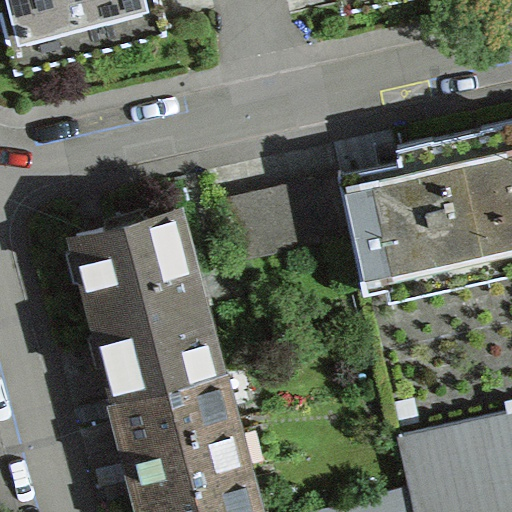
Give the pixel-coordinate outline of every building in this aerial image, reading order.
[(84,49),(166,27),(158,0),(0,0),(0,10),(15,67),(84,49)] [(354,232),(366,287),(511,254),(511,116),(457,129),(397,142),(399,157),(340,170),(354,232)] [(340,170),(220,196),(234,259),(354,232),(340,170)] [(198,308),(204,306),(196,275),(190,277),(182,245),(184,245),(174,205),(95,226),(76,231),(88,275),(85,276),(98,328),(102,327),(119,395),(215,370),(198,308)] [(215,370),(119,395),(113,397),(116,409),(125,444),(227,418),(215,370)] [(499,511),(511,509),(511,408),(398,433),(409,484),(301,511),(499,511)] [(227,418),(125,444),(128,456),(138,492),(240,465),(227,418)] [(252,511),(240,465),(138,492),(142,509),(143,511),(252,511)]
